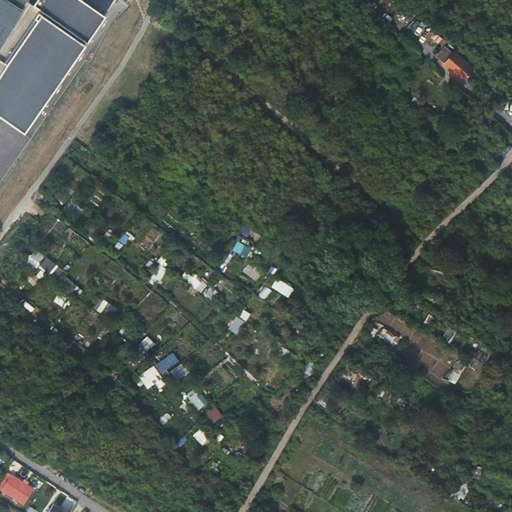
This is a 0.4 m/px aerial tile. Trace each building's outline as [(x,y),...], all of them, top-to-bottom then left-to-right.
[(14,11),(0,33),(0,118),(22,133),(105,17),(79,0),(27,0),(13,0),(9,8),(14,11)] [(0,0),(0,33),(14,11),(9,8),(13,0),(0,0)] [(447,66),(465,82),(477,70),(459,53),(457,54),(451,49),(443,59),(449,64),(447,66)] [(511,129),(511,128),(511,108),(506,104),(496,116),(511,129)] [(72,201),(68,206),(79,215),(83,209),(72,201)] [(186,237),(191,230),(182,223),(182,224),(172,217),(167,222),(186,237)] [(101,241),(109,245),(114,236),(106,232),(101,241)] [(120,242),(127,246),(132,236),(125,232),(120,242)] [(237,242),(233,252),(249,257),(252,246),(237,242)] [(33,250),(27,263),(39,268),(45,254),(33,250)] [(166,268),(170,261),(162,256),(158,262),(166,268)] [(57,281),(64,272),(48,257),(40,266),(57,281)] [(148,281),(156,287),(168,270),(159,264),(148,281)] [(180,280),(204,292),(209,283),(185,271),(180,280)] [(32,286),(38,283),(34,274),(28,277),(32,286)] [(272,287),(288,297),(294,288),(278,278),(272,287)] [(204,294),(211,300),(218,291),(211,285),(204,294)] [(66,308),(70,300),(58,293),(54,302),(66,308)] [(105,310),(113,315),(118,308),(103,299),(97,310),(103,313),(105,310)] [(243,309),(239,317),(247,321),(251,313),(243,309)] [(429,315),(423,326),(428,329),(435,318),(429,315)] [(237,316),(228,329),(238,335),(246,322),(237,316)] [(406,324),(398,336),(422,351),(417,359),(433,368),(445,350),(406,324)] [(140,347),(150,352),(155,341),(145,336),(140,347)] [(283,348),(280,356),(290,360),(293,352),(283,348)] [(172,372),(176,381),(188,375),(176,353),(156,363),(163,377),(172,372)] [(468,391),(476,371),(455,362),(448,380),(459,385),(458,386),(468,391)] [(138,376),(148,390),(163,379),(154,366),(138,376)] [(198,412),(209,402),(192,386),(182,397),(198,412)] [(203,415),(212,426),(224,416),(215,406),(203,415)] [(166,413),(159,420),(164,425),(171,417),(166,413)] [(201,429),(194,435),(205,447),(212,441),(201,429)] [(7,472),(0,481),(0,487),(23,503),(33,489),(7,472)] [(66,511),(53,503),(47,511),(66,511)]
